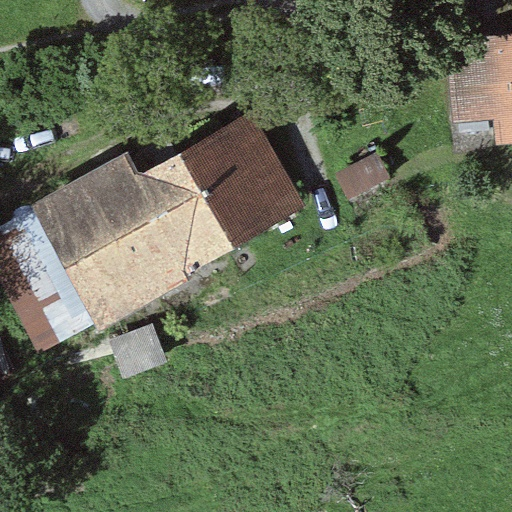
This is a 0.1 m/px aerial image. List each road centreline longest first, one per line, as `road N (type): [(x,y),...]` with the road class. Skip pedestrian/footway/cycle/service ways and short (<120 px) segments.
road 1 (track): [(269,0),(0,59)]
road 2 (track): [(313,182),(293,121),(298,90),(326,32),(319,0)]
